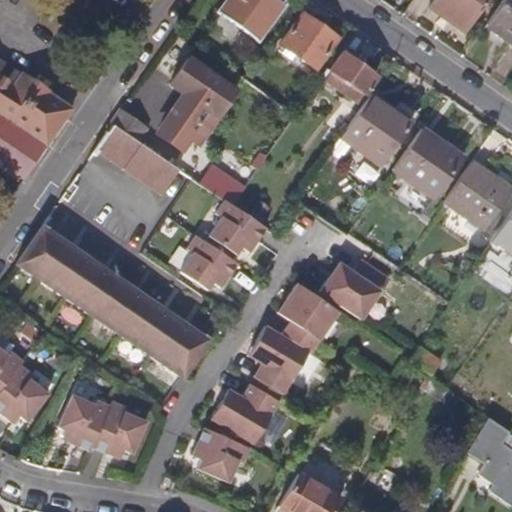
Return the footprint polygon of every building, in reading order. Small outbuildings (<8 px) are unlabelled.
[(250,42),(276,5),(268,0),(220,0),(210,15),(250,42)] [(462,28),(481,0),(428,0),(426,3),(462,28)] [(511,0),(499,0),(484,23),(511,41),(511,0)] [(310,69),(331,37),(298,15),(276,46),(310,69)] [(326,71),(357,92),(368,76),(337,54),(326,71)] [(184,137),(195,123),(220,86),(177,58),(160,81),(173,92),(154,120),(162,125),(155,136),(175,150),(184,137)] [(0,64),(0,81),(3,84),(11,71),(0,64)] [(63,106),(11,71),(3,84),(0,81),(0,169),(15,179),(63,106)] [(379,165),(409,121),(393,111),(366,92),(336,136),(379,165)] [(393,111),(409,121),(413,116),(397,105),(393,111)] [(139,126),(110,106),(100,122),(101,123),(129,141),(139,126)] [(151,192),(167,168),(129,141),(101,123),(96,131),(94,130),(80,150),(85,153),(87,149),(151,192)] [(195,123),(184,137),(193,144),(203,129),(195,123)] [(416,130),(388,172),(430,200),(455,163),(437,152),(440,146),(416,130)] [(437,152),(455,163),(460,156),(442,144),(440,146),(437,152)] [(506,192),(466,163),(440,201),(480,229),(476,235),(482,239),(497,217),(492,213),(506,192)] [(185,164),(178,175),(183,178),(198,188),(205,178),(185,164)] [(235,184),(240,188),(249,176),(243,172),(235,184)] [(511,200),(482,246),(500,258),(503,253),(511,258),(511,200)] [(244,256),(261,231),(227,208),(220,203),(213,214),(217,217),(204,236),(232,256),(236,250),(244,256)] [(202,343),(32,224),(6,263),(177,381),(202,343)] [(232,256),(204,236),(199,243),(227,263),(232,256)] [(215,291),(232,266),(227,263),(199,243),(191,238),(184,249),(188,252),(175,271),(203,291),(207,285),(215,291)] [(511,258),(503,253),(500,258),(511,265),(511,270),(508,280),(511,283),(511,258)] [(379,285),(352,266),(343,278),(334,292),(320,283),(310,297),(352,325),(379,285)] [(343,278),(330,269),(320,283),(334,292),(343,278)] [(274,339),(300,356),(303,358),(330,317),(289,289),(279,303),(292,312),(283,326),(274,339)] [(292,312),(279,303),(270,317),(283,326),(292,312)] [(300,356),(274,339),(272,343),(256,334),(247,349),(261,357),(252,371),(244,384),(273,401),(300,356)] [(436,360),(414,346),(403,361),(402,363),(420,376),(424,378),(436,360)] [(261,357),(247,349),(238,363),(252,371),(261,357)] [(309,351),(294,377),(305,383),(319,357),(309,351)] [(0,378),(10,366),(13,363),(3,354),(0,358),(0,378)] [(0,378),(0,422),(2,424),(8,416),(13,420),(35,393),(17,378),(20,375),(10,366),(0,378)] [(271,406),(242,389),(234,402),(225,416),(211,408),(202,423),(245,448),(271,406)] [(234,402),(220,393),(211,408),(225,416),(234,402)] [(53,438),(80,452),(82,447),(101,407),(89,401),(87,406),(66,396),(51,427),(57,430),(53,438)] [(101,407),(82,447),(109,460),(113,451),(119,454),(134,423),(113,412),(115,408),(103,402),(101,407)] [(511,437),(507,434),(484,419),(465,453),(482,464),(476,474),(492,485),(488,492),(510,506),(511,503),(511,437)] [(241,455),(197,433),(183,460),(192,464),(189,470),(220,485),(231,464),(235,467),(241,455)] [(328,511),(337,498),(293,472),(275,504),(288,511),(328,511)]
